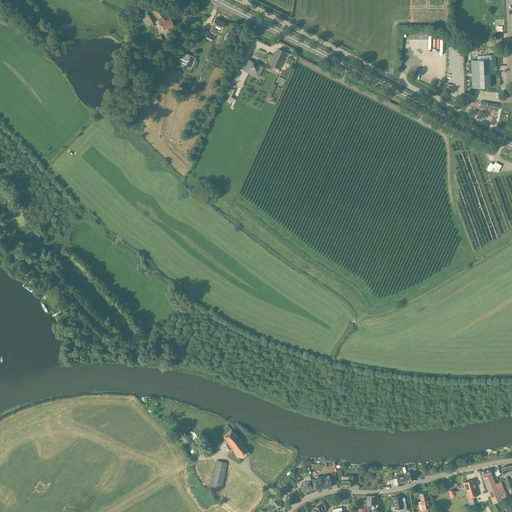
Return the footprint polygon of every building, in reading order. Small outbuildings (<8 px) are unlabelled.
[(165,14),(157,4),(151,9),(159,19),(165,14)] [(140,15),(147,26),(153,22),(146,11),(144,13),(142,10),(140,11),(142,14),(140,15)] [(171,18),(162,22),(160,23),(161,26),(163,25),(165,29),(174,25),(171,18)] [(225,23),(215,18),(213,23),(209,31),(216,34),(217,30),(215,29),(216,25),(222,28),(225,23)] [(280,68),(284,61),(281,59),(285,52),(278,49),(275,56),(273,55),(269,63),(280,68)] [(176,64),(185,67),(184,71),(190,73),(191,70),(192,70),(193,68),(195,69),(198,61),(196,60),(197,58),(182,51),(176,64)] [(496,73),(496,66),(495,55),(487,55),(487,60),(471,61),(472,88),(490,87),(490,73),(496,73)] [(248,60),(243,71),(258,78),(263,67),(248,60)] [(235,90),(231,88),(227,98),(234,101),(235,97),(233,96),(235,90)] [(498,110),(499,104),(481,101),(480,107),(498,110)] [(492,168),(499,171),(502,165),(496,161),(492,168)] [(248,451),(231,430),(224,436),(229,442),(227,443),(233,450),(235,449),(241,456),(248,451)] [(216,460),(211,486),(222,489),(227,463),(216,460)] [(511,464),(501,467),(503,475),(511,473),(511,464)] [(481,472),(482,477),(493,504),(507,497),(501,482),(495,484),(491,474),(490,469),(481,472)] [(404,475),(407,483),(412,482),(409,471),(404,472),(404,475)] [(311,479),(313,483),(316,491),(332,486),(329,475),(311,479)] [(399,485),(407,483),(404,475),(389,479),(391,486),(398,484),(399,485)] [(350,484),(351,484),(353,484),(353,477),(342,476),(341,488),(350,488),(350,484)] [(311,479),(300,484),(305,495),(316,491),(313,483),(311,479)] [(468,481),(470,489),(466,490),(466,493),(471,508),(475,507),(472,497),(479,495),(476,487),(474,480),(468,481)] [(458,491),(455,492),(454,489),(448,491),(450,497),(456,495),(466,493),(466,490),(470,489),(468,481),(463,483),(465,489),(458,491)] [(419,501),(420,505),(419,505),(420,509),(421,509),(421,511),(427,511),(427,508),(431,507),(429,499),(428,499),(426,492),(420,494),(421,501),(419,501)] [(402,499),(401,495),(393,497),(395,506),(392,506),(392,511),(396,511),(407,510),(405,499),(402,499)] [(374,505),(375,496),(368,496),(367,502),(366,502),(366,504),(367,504),(367,509),(370,509),(371,505),(374,505)] [(276,498),(272,502),(278,508),(281,504),(276,498)]
